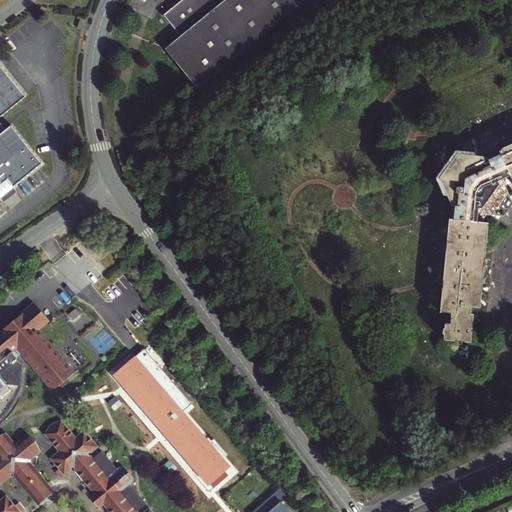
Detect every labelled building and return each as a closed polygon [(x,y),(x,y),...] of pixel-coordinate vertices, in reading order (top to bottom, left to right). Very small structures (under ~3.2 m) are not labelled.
[(178,0),(163,13),(180,35),(164,47),(197,88),(237,55),(305,0),(178,0)] [(0,202),(1,204),(15,193),(11,188),(41,165),(10,127),(5,131),(0,124),(0,117),(25,98),(0,65),(0,202)] [(497,204),(496,203),(494,205),(498,207),(493,214),(496,215),(505,215),(511,205),(511,200),(508,192),(504,198),(500,196),(499,198),(501,199),(497,204)] [(45,312),(47,310),(39,300),(37,302),(45,312)] [(0,370),(1,370),(0,369),(0,360),(20,344),(56,388),(78,371),(42,326),(53,318),(47,310),(45,312),(37,302),(0,331),(0,370)] [(144,348),(135,356),(183,412),(191,404),(144,348)] [(183,412),(135,356),(113,374),(209,485),(230,466),(183,412)] [(60,448),(52,455),(66,473),(73,467),(73,464),(76,464),(77,469),(94,491),(90,494),(101,507),(105,504),(111,511),(153,511),(150,507),(144,511),(139,511),(119,486),(120,485),(120,484),(119,482),(119,481),(118,480),(116,479),(115,479),(114,480),(111,476),(120,469),(105,450),(96,458),(93,454),(91,454),(91,452),(93,452),(100,446),(86,428),(77,435),(63,417),(55,421),(46,430),(60,448)] [(0,477),(2,480),(11,473),(12,470),(14,470),(14,473),(38,503),(56,489),(35,463),(37,461),(39,455),(37,453),(41,450),(37,438),(27,431),(19,437),(19,440),(16,440),(16,437),(9,429),(0,431),(0,477)] [(0,511),(18,511),(21,510),(7,492),(0,497),(0,511)] [(288,511),(280,503),(270,511),(288,511)]
